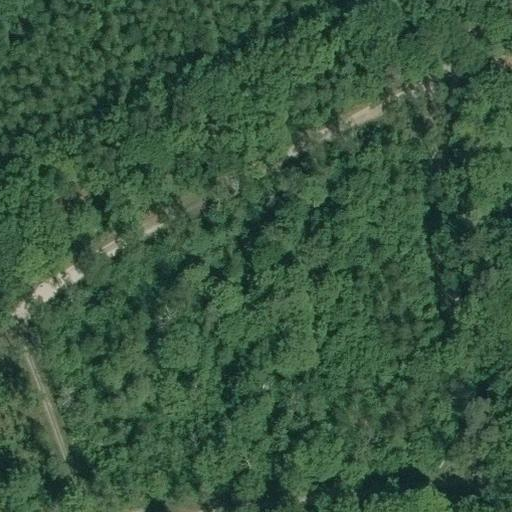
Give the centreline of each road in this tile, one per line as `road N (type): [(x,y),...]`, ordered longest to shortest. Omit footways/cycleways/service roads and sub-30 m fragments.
road 1 (track): [(0,330),(105,252),(463,63)]
road 2 (track): [(463,63),(450,113),(443,219),(450,283),(493,363),(490,476)]
road 3 (track): [(490,476),(208,511)]
road 4 (track): [(83,511),(16,319)]
